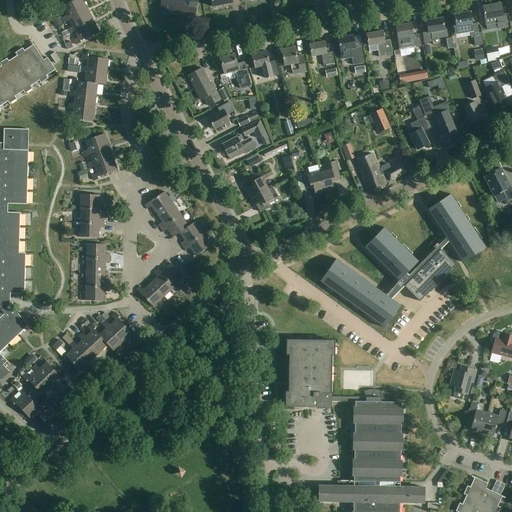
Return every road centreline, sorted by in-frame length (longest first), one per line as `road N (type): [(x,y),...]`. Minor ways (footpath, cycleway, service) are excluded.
road 1 (unclassified): [(511,137),(247,265)]
road 2 (residential): [(141,54),(418,0)]
road 3 (residential): [(511,468),(454,445),(429,404),(432,373),(453,341),(479,320),(511,309)]
road 4 (unclassified): [(265,502),(247,265)]
road 5 (unclassified): [(247,265),(141,54)]
road 6 (residential): [(132,222),(143,180),(124,99),(141,54)]
road 7 (unclassified): [(45,443),(161,338)]
